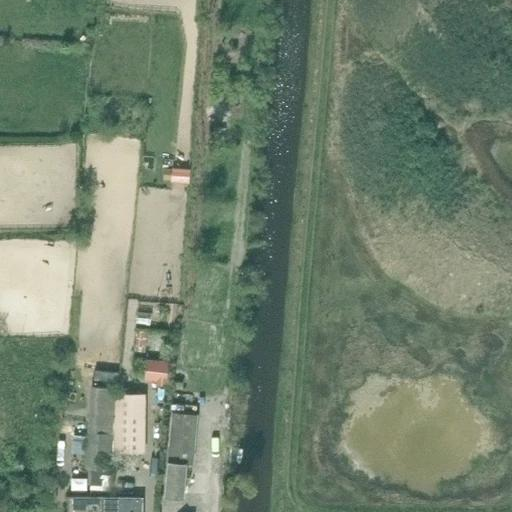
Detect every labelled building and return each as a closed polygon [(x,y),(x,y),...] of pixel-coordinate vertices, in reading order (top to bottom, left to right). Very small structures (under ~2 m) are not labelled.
[(173,168),(173,183),(193,183),(193,168),(173,168)] [(146,362),(145,377),(157,378),(156,386),(165,387),(168,364),(146,362)] [(114,393),(115,387),(96,386),(93,432),(87,431),(85,467),(109,469),(111,452),(114,404),(114,393)] [(143,407),(143,394),(114,393),(114,404),(115,405),(143,407)] [(143,407),(115,405),(114,404),(111,452),(142,454),(143,407)] [(192,464),(197,416),(172,414),(165,496),(183,498),(186,464),(192,464)] [(227,500),(228,470),(217,470),(216,499),(227,500)] [(102,511),(103,497),(67,496),(66,511),(102,511)] [(141,511),(142,498),(103,497),(102,511),(141,511)]
